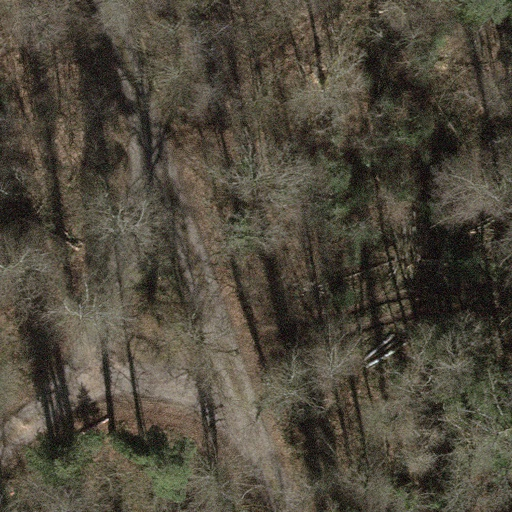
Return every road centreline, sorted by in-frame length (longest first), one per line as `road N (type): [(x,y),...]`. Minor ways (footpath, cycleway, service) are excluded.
road 1 (track): [(281,511),(100,0)]
road 2 (track): [(0,437),(77,383),(128,269),(159,163)]
road 3 (track): [(77,383),(180,391),(252,427)]
